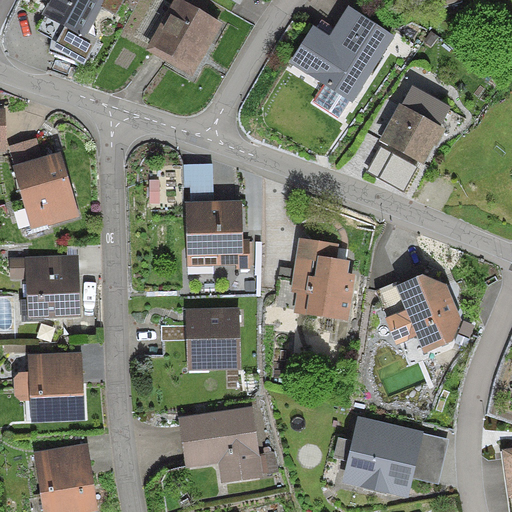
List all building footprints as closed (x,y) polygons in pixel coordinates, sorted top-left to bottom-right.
[(52,0),(45,14),(67,26),(56,47),(84,62),(96,39),(86,34),(102,4),(116,12),(122,0),(52,0)] [(176,0),(148,49),(195,76),(223,27),(176,0)] [(314,29),(293,62),(352,99),(390,37),(350,11),(332,40),(314,29)] [(441,129),(401,107),(383,140),(423,161),(441,129)] [(416,167),(382,149),(370,171),(404,189),(416,167)] [(62,157),(10,171),(28,238),(80,223),(62,157)] [(190,188),(190,201),(213,201),(213,164),(183,164),(184,188),(190,188)] [(190,201),(185,202),(187,266),(236,265),(237,269),(252,268),(251,241),(243,241),(241,200),(213,201),(190,201)] [(356,252),(297,248),(293,320),(352,324),(356,252)] [(78,259),(21,260),(22,319),(80,318),(78,259)] [(439,273),(378,298),(404,362),(465,337),(439,273)] [(241,313),(178,317),(181,377),(244,373),(241,313)] [(80,355),(22,358),(25,426),(83,423),(80,355)] [(255,409),(173,420),(179,471),(218,466),(221,489),(264,484),(255,409)] [(426,437),(355,418),(337,486),(408,505),(426,437)] [(88,444),(27,456),(37,511),(91,511),(101,510),(88,444)]
